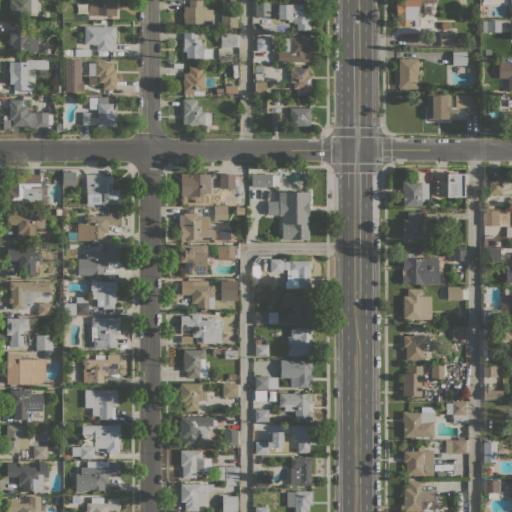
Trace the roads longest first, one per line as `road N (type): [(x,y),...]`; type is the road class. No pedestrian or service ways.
road 1 (residential): [(149,511),(148,0)]
road 2 (tertiary): [(511,149),(0,149)]
road 3 (primary): [(356,511),(356,307)]
road 4 (primary): [(356,307),(355,148)]
road 5 (primary): [(355,148),(355,14)]
